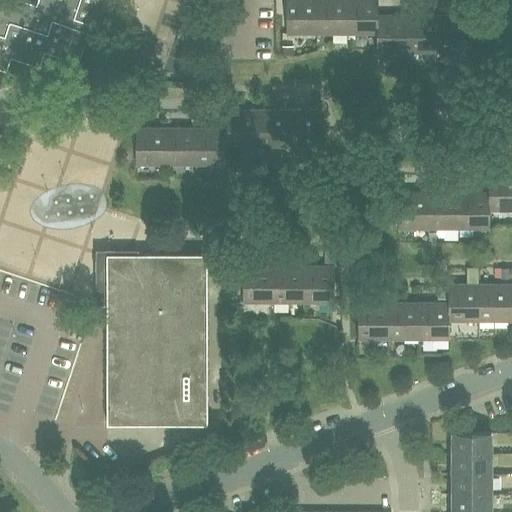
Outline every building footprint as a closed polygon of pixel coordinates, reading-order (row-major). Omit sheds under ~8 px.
[(36,0),(35,4),(22,0),(0,0),(0,69),(4,71),(9,56),(38,66),(44,50),(78,62),(91,24),(105,29),(114,0),(36,0)] [(285,0),(286,34),(316,34),(316,0),(285,0)] [(316,0),(316,34),(346,34),(346,0),(316,0)] [(346,0),(346,34),(376,34),(376,0),(346,0)] [(407,52),(407,15),(378,15),(377,0),(376,0),(376,34),(376,52),(407,52)] [(407,52),(437,52),(437,15),(407,15),(407,52)] [(437,15),(437,52),(467,52),(467,15),(437,15)] [(227,146),(256,146),(256,110),(226,110),(226,128),(227,146)] [(256,146),(286,146),(286,110),(256,110),(256,146)] [(286,110),(286,146),(317,146),(317,110),(286,110)] [(135,164),(166,164),(166,128),(135,128),(135,164)] [(166,164),(196,164),(196,128),(166,128),(166,164)] [(227,164),(227,146),(226,128),(196,128),(196,164),(227,164)] [(489,209),(511,209),(511,173),(487,173),(487,192),(489,192),(489,209)] [(397,229),(428,229),(428,192),(397,192),(397,229)] [(428,229),(458,229),(458,192),(428,192),(428,229)] [(489,229),(489,209),(489,192),(487,192),(458,192),(458,229),(489,229)] [(206,424),(206,254),(197,254),(197,244),(106,245),(106,253),(97,253),(98,304),(106,304),(106,373),(97,373),(97,404),(106,404),(106,424),(206,424)] [(302,266),(302,303),(333,302),(333,265),(302,266)] [(241,303),(272,303),(272,266),(241,266),(241,303)] [(272,303),(302,303),(302,266),(272,266),(272,303)] [(449,320),(478,320),(477,283),(447,284),(448,339),(449,339),(449,320)] [(478,320),(508,320),(508,283),(477,283),(478,320)] [(418,339),(448,339),(447,284),(447,302),(417,302),(418,339)] [(357,339),(387,339),(387,302),(357,302),(357,339)] [(387,339),(418,339),(417,302),(387,302),(387,339)] [(452,452),(490,452),(490,431),(470,431),(452,431),(452,452)] [(490,473),(490,452),(452,452),(452,473),(490,473)] [(490,493),(490,473),(452,473),(452,493),(490,493)] [(490,511),(490,493),(452,493),(451,511),(490,511)]
